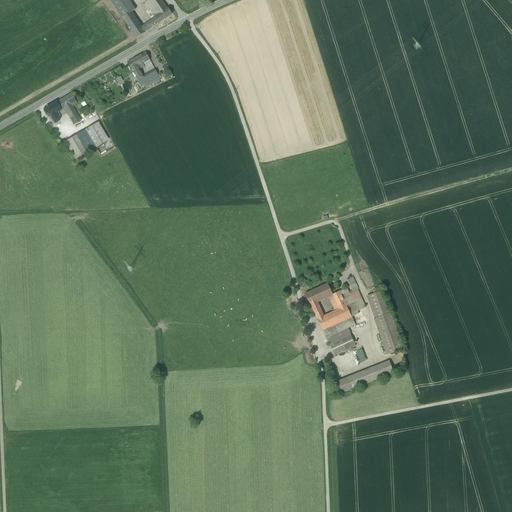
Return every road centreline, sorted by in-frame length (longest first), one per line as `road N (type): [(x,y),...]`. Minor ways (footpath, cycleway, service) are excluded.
road 1 (track): [(186,19),(236,101),(320,365),(328,511)]
road 2 (tertiary): [(0,126),(186,19)]
road 3 (unclassified): [(324,425),(511,389)]
road 4 (track): [(280,237),(338,225),(368,307),(364,335)]
road 5 (track): [(0,385),(5,511)]
